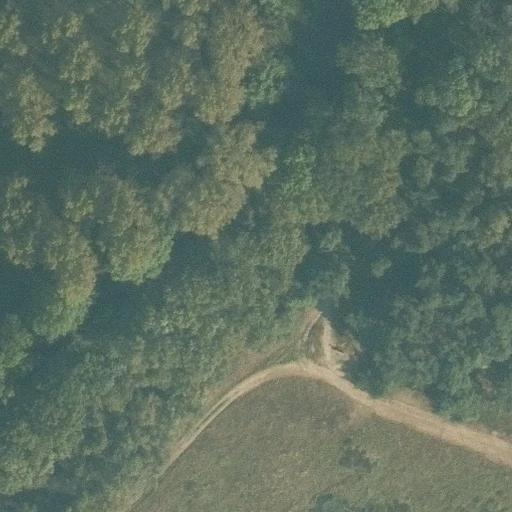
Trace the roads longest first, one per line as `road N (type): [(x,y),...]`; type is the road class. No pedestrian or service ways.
road 1 (track): [(281,370),(302,329),(437,165),(500,52),(511,47)]
road 2 (track): [(511,457),(321,376),(281,370)]
road 3 (track): [(281,370),(239,389),(119,511)]
